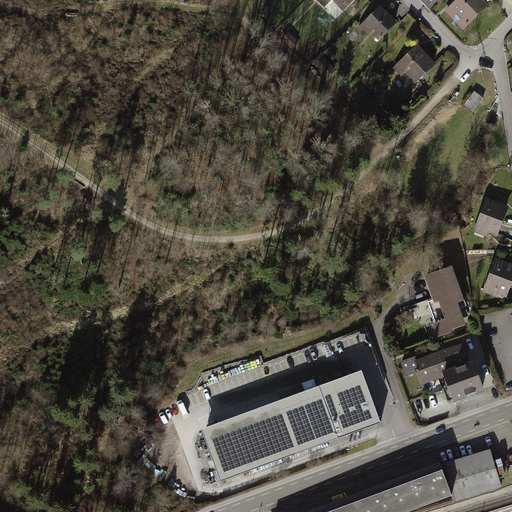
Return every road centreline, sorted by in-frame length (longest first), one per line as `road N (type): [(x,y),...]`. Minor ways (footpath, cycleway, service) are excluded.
road 1 (track): [(0,120),(149,224),(192,237),(238,238),(277,230),(343,191),(473,63)]
road 2 (secondary): [(234,511),(511,410)]
road 3 (track): [(260,0),(119,204)]
